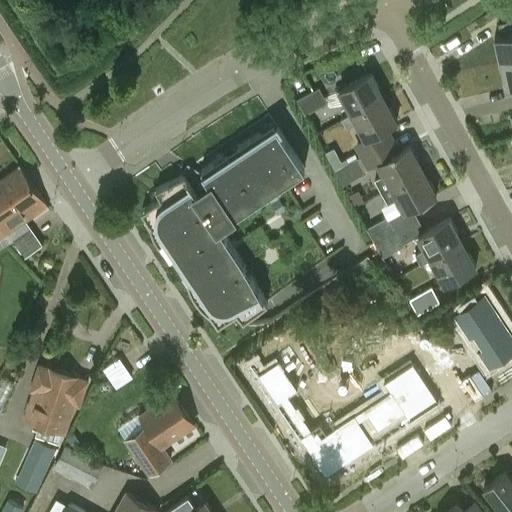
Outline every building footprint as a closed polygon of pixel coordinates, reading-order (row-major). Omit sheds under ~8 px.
[(507,21),(511,20),(511,0),(503,2),(507,21)] [(498,23),(501,35),(494,37),(500,62),(511,59),(511,20),(507,21),(498,23)] [(506,88),(511,87),(511,59),(500,62),(506,88)] [(352,114),(384,97),(371,72),(338,90),(351,113),(352,114)] [(304,113),(327,102),(319,87),(296,99),(304,113)] [(387,125),(397,120),(384,97),(352,114),(351,113),(342,118),(346,128),(357,123),(365,137),(353,143),(361,157),(395,138),(387,125)] [(142,207),(142,209),(150,221),(155,234),(163,246),(174,255),(188,277),(193,291),(201,303),(211,312),(219,324),(238,311),(245,319),(269,298),(220,224),(305,167),(275,121),(189,178),(185,173),(157,188),(162,197),(142,207)] [(395,138),(361,157),(367,169),(379,162),(385,175),(375,179),(382,192),(424,169),(410,145),(401,150),(395,138)] [(343,184),(365,172),(358,158),(335,170),(343,184)] [(0,213),(37,189),(21,165),(0,179),(0,213)] [(405,210),(437,192),(424,169),(382,192),(388,203),(398,198),(405,210)] [(0,238),(48,206),(37,189),(0,213),(0,238)] [(375,243),(397,231),(389,215),(366,227),(375,243)] [(425,248),(415,254),(421,265),(431,259),(464,242),(450,218),(418,235),(425,248)] [(397,231),(375,243),(382,256),(405,244),(397,231)] [(464,242),(431,259),(444,283),(477,265),(464,242)] [(439,299),(431,286),(409,298),(416,312),(439,299)] [(511,353),(511,334),(486,294),(454,315),(474,344),(478,342),(485,352),(481,355),(490,368),(511,353)] [(299,360),(290,347),(277,355),(280,360),(260,373),(260,372),(258,373),(326,476),(436,403),(436,402),(435,402),(410,364),(394,375),(398,382),(385,391),(387,393),(356,414),(355,413),(354,414),(355,415),(336,428),(330,419),(331,419),(330,417),(312,429),(305,418),(307,417),(299,405),(297,407),(290,396),(300,389),(299,387),(299,388),(289,372),(302,364),(299,360)] [(80,406),(89,379),(40,362),(31,389),(34,390),(24,418),(66,432),(75,404),(80,406)] [(163,445),(195,423),(174,392),(140,414),(147,424),(113,447),(122,462),(128,458),(133,466),(141,461),(149,473),(172,459),(163,445)] [(40,480),(55,447),(36,438),(21,471),(40,480)] [(104,464),(66,445),(56,465),(93,484),(104,464)] [(503,511),(507,511),(511,508),(511,477),(511,479),(505,471),(485,488),(503,511)] [(214,511),(205,498),(204,499),(196,488),(169,507),(163,511),(214,511)] [(156,511),(159,508),(127,490),(114,511),(89,511),(70,501),(63,511),(156,511)] [(8,496),(0,510),(0,511),(21,511),(25,505),(8,496)] [(483,511),(475,502),(465,510),(458,502),(445,511),(483,511)]
